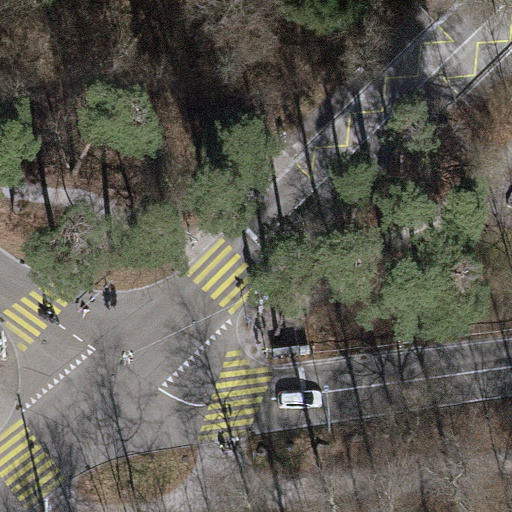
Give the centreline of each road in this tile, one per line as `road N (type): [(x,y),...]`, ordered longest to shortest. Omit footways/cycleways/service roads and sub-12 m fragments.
road 1 (secondary): [(125,370),(511,3)]
road 2 (tertiary): [(511,366),(236,403),(173,396),(125,370)]
road 3 (secondary): [(0,481),(125,370)]
road 4 (tertiary): [(0,281),(125,370)]
